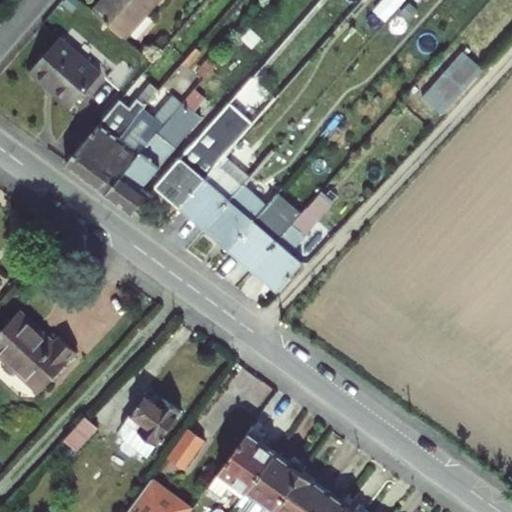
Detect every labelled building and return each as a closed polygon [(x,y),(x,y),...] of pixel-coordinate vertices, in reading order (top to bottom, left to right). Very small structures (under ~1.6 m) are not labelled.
[(126,38),(160,0),(106,0),(96,12),(126,38)] [(30,72),(46,85),(50,81),(76,104),(103,74),(61,38),(30,72)] [(456,54),(449,49),(438,63),(444,68),(456,54)] [(458,57),(447,69),(470,87),(480,74),(458,57)] [(135,70),(124,60),(108,78),(121,91),(135,70)] [(455,104),(470,87),(447,69),(433,86),(436,89),(429,97),(446,110),(453,102),(455,104)] [(72,108),(76,104),(50,81),(46,85),(72,108)] [(68,164),(86,177),(146,108),(161,91),(154,86),(141,99),(140,98),(131,108),(123,100),(68,164)] [(196,89),(184,103),(107,193),(135,213),(152,192),(144,185),(202,117),(196,112),(207,98),(196,89)] [(107,193),(184,103),(175,95),(155,117),(146,108),(86,177),(107,193)] [(196,142),(158,185),(177,202),(175,204),(180,209),(221,164),(196,142)] [(251,159),(260,167),(273,153),(264,145),(251,159)] [(228,155),(221,164),(180,209),(185,213),(187,211),(207,228),(242,188),(246,184),(252,177),(228,155)] [(267,209),(270,205),(246,184),(242,188),(267,209)] [(242,188),(207,228),(226,245),(223,247),(229,252),(267,209),(242,188)] [(270,205),(281,214),(295,197),(285,188),(270,205)] [(330,198),(323,192),(294,225),(291,229),(255,270),(274,287),(272,289),(279,296),(288,283),(304,262),(293,252),(306,236),(304,231),(317,216),(315,215),(330,198)] [(294,225),(281,214),(270,205),(267,209),(291,229),(294,225)] [(235,253),(255,270),(291,229),(267,209),(229,252),(233,255),(235,253)] [(21,312),(0,334),(0,352),(41,391),(78,352),(60,335),(53,342),(21,312)] [(180,413),(148,390),(118,430),(119,437),(144,454),(152,453),(180,413)] [(85,415),(63,439),(77,451),(98,428),(85,415)] [(189,428),(168,457),(185,469),(206,440),(189,428)] [(245,496),(249,490),(276,453),(249,433),(211,486),(224,495),(231,486),(245,496)] [(253,511),(274,511),(303,473),(276,453),(249,490),(245,496),(240,502),(253,511)] [(315,511),(330,492),(303,473),(274,511),(315,511)] [(160,493),(164,489),(152,480),(149,485),(160,493)] [(191,511),(193,511),(164,489),(160,493),(149,485),(129,511),(191,511)] [(315,511),(355,511),(356,511),(330,492),(315,511)]
